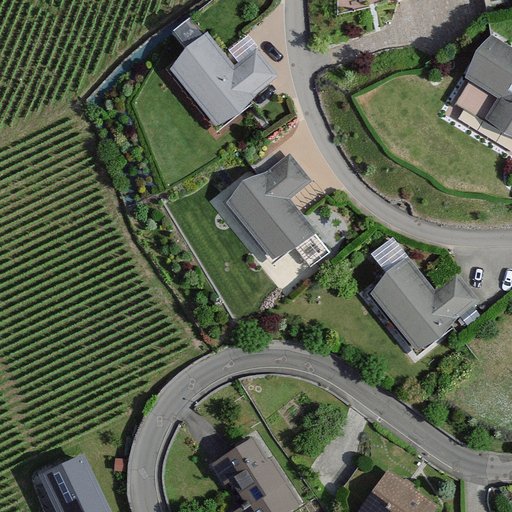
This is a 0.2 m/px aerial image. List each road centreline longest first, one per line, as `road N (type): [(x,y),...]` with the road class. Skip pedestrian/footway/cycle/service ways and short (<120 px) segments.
road 1 (residential): [(511,467),(444,449),(317,362),(262,355),(203,374),(161,416),(143,474),(148,511)]
road 2 (residential): [(292,0),(315,122),(364,198),(399,227),(511,235)]
